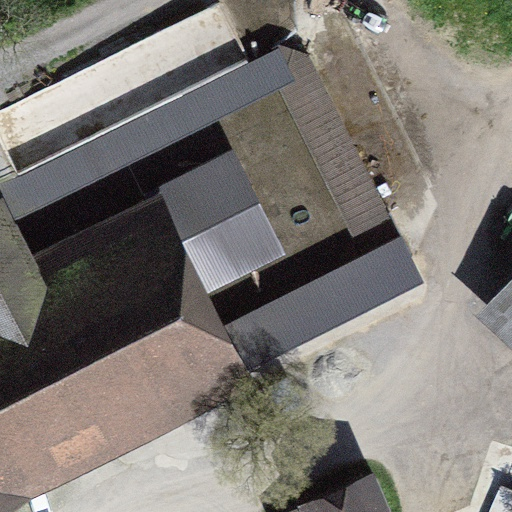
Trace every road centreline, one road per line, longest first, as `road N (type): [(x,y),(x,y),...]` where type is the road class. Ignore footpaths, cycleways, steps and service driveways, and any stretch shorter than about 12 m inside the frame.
road 1 (track): [(511,105),(463,162),(293,442),(134,511)]
road 2 (track): [(436,206),(340,26),(294,0)]
road 3 (track): [(182,0),(0,85)]
road 4 (track): [(511,396),(366,321)]
